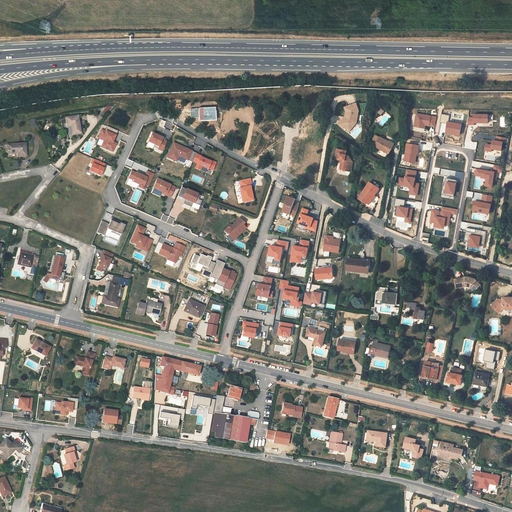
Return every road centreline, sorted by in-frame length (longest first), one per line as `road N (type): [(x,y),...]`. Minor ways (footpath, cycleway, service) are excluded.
road 1 (motorway): [(511,49),(17,54)]
road 2 (unclassified): [(498,511),(351,472),(39,428)]
road 3 (motorway): [(88,60),(511,63)]
road 4 (residential): [(279,178),(152,116),(139,122),(110,186),(124,209),(251,263)]
road 5 (secondary): [(511,431),(222,359)]
road 6 (residential): [(415,246),(435,146),(470,153),(452,257)]
road 7 (secondary): [(222,359),(66,321)]
road 8 (residential): [(415,246),(279,178)]
road 9 (residential): [(66,321),(86,247),(17,217)]
